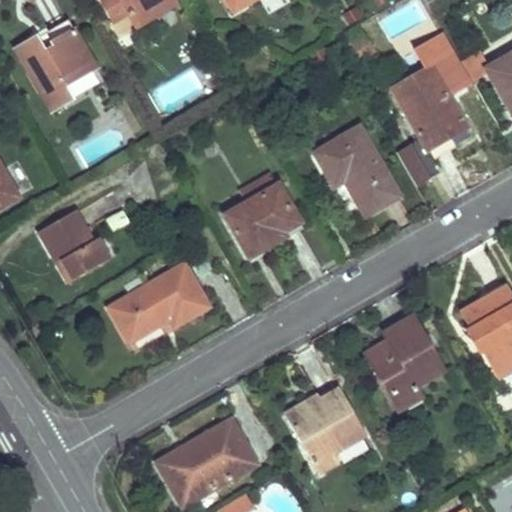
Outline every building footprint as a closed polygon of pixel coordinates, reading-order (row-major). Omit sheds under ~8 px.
[(103,0),(115,19),(122,15),(128,11),(136,26),(174,5),(171,0),(103,0)] [(229,0),(236,11),(253,0),(229,0)] [(74,31),(68,21),(38,39),(43,49),(74,31)] [(38,39),(28,45),(18,50),(53,111),(74,99),(66,87),(96,69),(74,31),(43,49),(38,39)] [(364,31),(353,39),(364,56),(375,49),(364,31)] [(511,56),(489,70),(479,53),(461,63),(473,84),(491,73),(511,108),(511,56)] [(432,68),(394,90),(422,137),(396,152),(415,186),(443,171),(430,150),(450,138),(455,147),(471,138),(466,129),(467,129),(432,68)] [(163,107),(199,89),(191,74),(155,92),(163,107)] [(317,153),(326,169),(335,185),(344,180),(364,215),(398,196),(360,128),(317,153)] [(0,206),(15,198),(0,170),(0,206)] [(55,176),(29,191),(36,202),(61,188),(55,176)] [(253,255),(268,245),(284,235),(282,232),(301,220),(278,183),(228,215),(253,255)] [(75,211),(38,231),(57,262),(62,258),(75,279),(110,260),(97,239),(93,241),(75,211)] [(200,274),(206,270),(211,267),(199,246),(188,252),(200,274)] [(62,258),(57,262),(69,283),(75,279),(62,258)] [(165,321),(164,320),(163,318),(168,316),(173,325),(209,305),(186,263),(110,305),(130,341),(165,321)] [(495,374),(511,364),(511,297),(506,286),(461,310),(495,374)] [(421,397),(419,392),(416,388),(442,374),(412,317),(393,327),(398,336),(366,354),(389,398),(397,393),(404,406),(421,397)] [(363,436),(350,413),(337,391),(319,401),(287,419),(312,464),(331,453),(363,436)] [(316,395),(283,412),(287,419),(319,401),(316,395)] [(253,463),(241,442),(229,421),(156,463),(180,505),(253,463)] [(317,473),(337,462),(331,453),(312,464),(317,473)] [(246,493),(215,506),(216,511),(246,511),(253,509),(246,493)]
